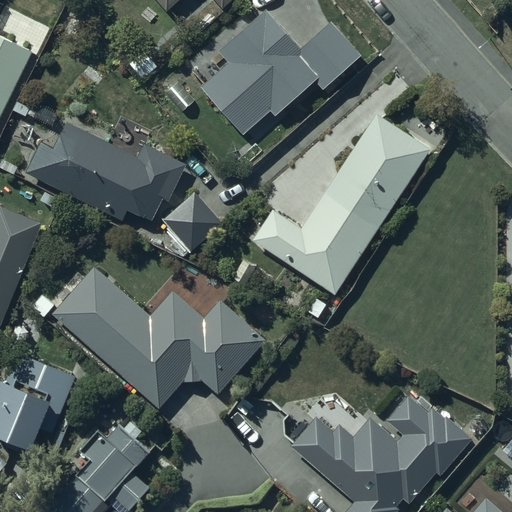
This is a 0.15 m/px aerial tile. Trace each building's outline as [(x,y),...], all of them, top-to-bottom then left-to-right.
[(161,0),(169,9),(178,0),(215,0),(226,11),(238,0),(161,0)] [(359,51),(330,16),(299,46),(267,8),(221,50),(227,62),(203,83),(244,130),(271,108),(276,112),(315,77),(324,85),(359,51)] [(0,94),(23,47),(0,36),(0,94)] [(335,292),(434,143),(378,109),(302,225),(274,207),(253,238),(335,292)] [(136,154),(68,121),(52,146),(41,139),(25,172),(124,216),(127,206),(153,216),(160,195),(168,196),(185,162),(143,142),(136,154)] [(224,218),(197,186),(164,215),(180,233),(174,238),(185,251),(192,245),(193,246),(224,218)] [(0,319),(42,221),(0,203),(0,319)] [(93,268),(58,309),(157,392),(187,356),(226,388),(272,334),(219,290),(199,313),(171,289),(149,315),(93,268)] [(76,373),(17,350),(6,378),(0,375),(0,397),(1,397),(0,399),(0,434),(29,445),(38,423),(54,429),(76,373)] [(399,427),(356,391),(346,403),(330,389),(294,432),(349,478),(321,511),(322,511),(394,511),(399,507),(392,501),(455,426),(422,399),(399,427)] [(133,469),(150,449),(117,423),(107,435),(98,426),(79,447),(90,458),(43,508),(46,511),(96,511),(113,493),(132,509),(150,486),(133,469)]
